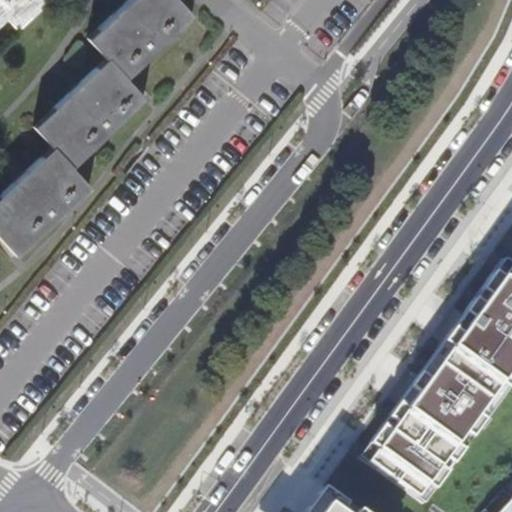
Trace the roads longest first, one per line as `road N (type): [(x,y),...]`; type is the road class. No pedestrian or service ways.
road 1 (residential): [(19,500),(310,141),(322,116),(319,97),(222,0)]
road 2 (secondary): [(216,511),(511,106)]
